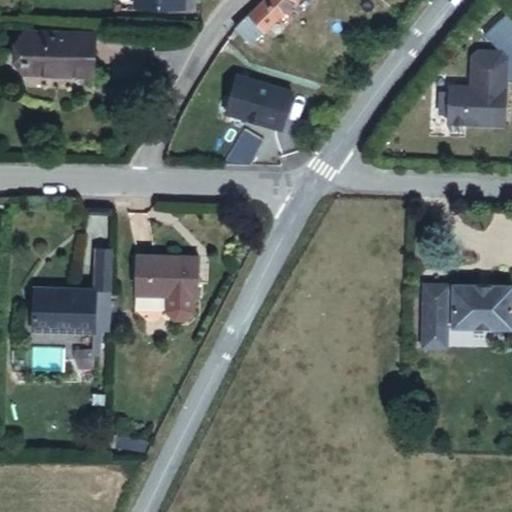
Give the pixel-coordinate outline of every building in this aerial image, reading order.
[(136,0),(136,13),(185,14),(185,0),(136,0)] [(262,0),(236,27),(254,45),(299,0),(262,0)] [(511,41),(511,40),(496,21),(483,31),(499,51),(511,41)] [(36,87),(103,88),(103,46),(36,45),(36,87)] [(500,129),(500,65),(493,59),(472,59),(465,65),(465,95),(443,95),(444,129),(450,129),(451,130),(459,130),(460,129),(480,129),(480,130),(500,129)] [(221,180),(251,180),(267,154),(243,144),(221,180)] [(209,303),(213,303),(213,259),(149,260),(149,303),(183,303),(183,318),(190,325),(202,325),(209,317),(209,303)] [(125,296),(126,271),(109,270),(107,295),(125,296)] [(511,330),(511,288),(458,287),(457,289),(449,289),(449,286),(427,286),(427,354),(448,355),(449,308),(457,308),(457,329),(511,330)] [(44,336),(106,338),(107,295),(46,294),(44,336)] [(106,338),(121,339),(125,296),(107,295),(106,338)]
